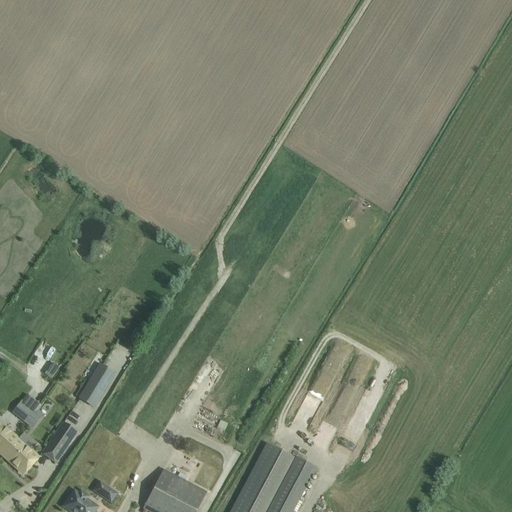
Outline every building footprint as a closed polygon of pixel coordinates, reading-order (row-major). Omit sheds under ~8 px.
[(138,329),(127,345),(135,351),(146,334),(138,329)] [(80,399),(93,407),(114,373),(101,365),(80,399)] [(21,401),(12,413),(32,429),(41,417),(35,412),(21,402),(21,401)] [(368,403),(362,408),(366,414),(372,409),(368,403)] [(41,453),(56,463),(78,432),(63,422),(41,453)] [(38,459),(0,423),(0,453),(23,475),(38,459)] [(291,511),(315,468),(296,458),(295,459),(267,444),(230,511),(291,511)] [(165,470),(145,510),(149,511),(197,511),(208,492),(165,470)] [(116,494),(110,490),(104,498),(110,502),(116,494)] [(94,511),(97,508),(74,492),(64,507),(71,511),(94,511)]
